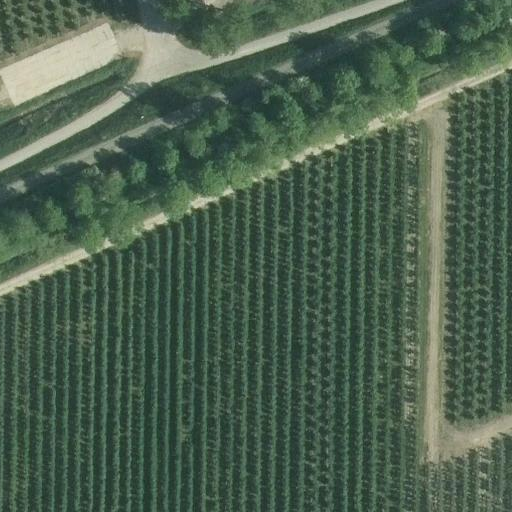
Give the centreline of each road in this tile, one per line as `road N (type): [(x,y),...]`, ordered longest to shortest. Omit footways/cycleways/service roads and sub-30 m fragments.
road 1 (unclassified): [(0,195),(451,0)]
road 2 (unclassified): [(375,0),(164,73)]
road 3 (unclassified): [(164,73),(0,166)]
